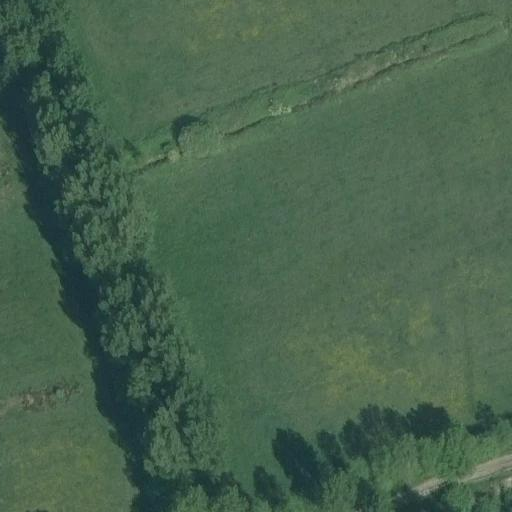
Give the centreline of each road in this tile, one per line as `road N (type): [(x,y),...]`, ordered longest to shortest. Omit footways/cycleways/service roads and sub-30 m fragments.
road 1 (track): [(207,511),(21,0)]
road 2 (track): [(370,511),(511,461)]
